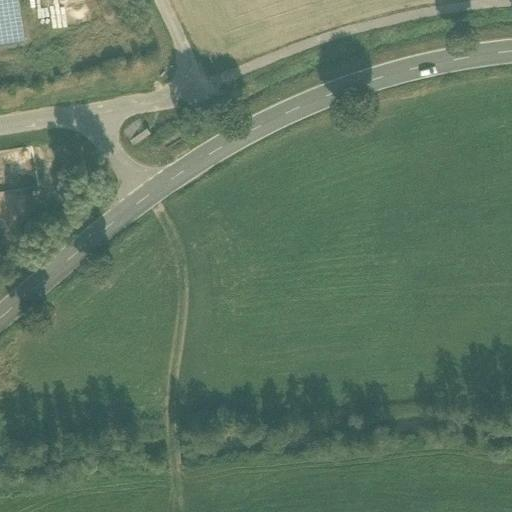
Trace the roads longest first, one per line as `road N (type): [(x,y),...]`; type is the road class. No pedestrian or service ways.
road 1 (tertiary): [(147,194),(296,108),(384,75),(511,51)]
road 2 (track): [(176,511),(171,420),(185,289),(177,237),(147,194)]
road 3 (track): [(157,0),(200,88),(84,114)]
road 4 (tertiary): [(0,317),(147,194)]
road 5 (unclassified): [(0,127),(84,114),(147,194)]
